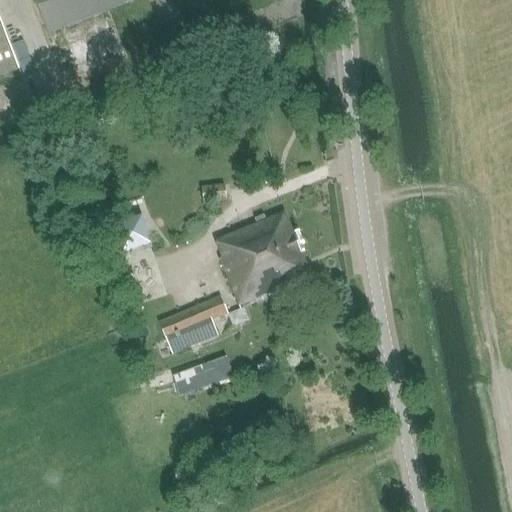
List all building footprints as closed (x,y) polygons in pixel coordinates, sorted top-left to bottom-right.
[(35,0),(48,34),(136,0),(35,0)] [(0,75),(19,69),(0,20),(0,75)] [(270,83),(277,80),(273,72),(266,75),(270,83)] [(205,205),(228,202),(226,188),(204,191),(205,205)] [(240,313),(244,312),(313,282),(286,215),(267,222),(266,218),(256,221),(258,226),(217,243),(223,259),(219,260),(239,311),(240,313)] [(229,316),(229,315),(222,298),(159,323),(173,356),(219,337),(213,323),(228,316),(229,316)] [(248,322),(244,312),(240,313),(239,311),(229,315),(229,316),(228,316),(232,328),(248,322)] [(173,377),(179,398),(219,384),(220,388),(233,383),(232,379),(233,379),(230,373),(231,373),(226,358),(173,377)]
